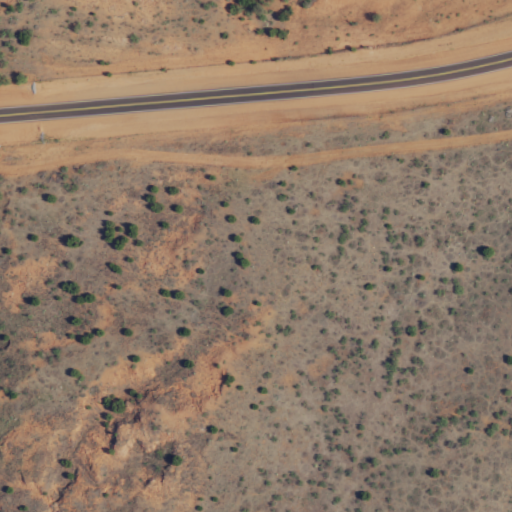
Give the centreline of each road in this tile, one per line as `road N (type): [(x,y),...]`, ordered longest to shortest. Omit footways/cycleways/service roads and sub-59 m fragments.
road 1 (secondary): [(511,48),(328,87),(0,115)]
road 2 (residential): [(511,148),(435,172),(0,202)]
